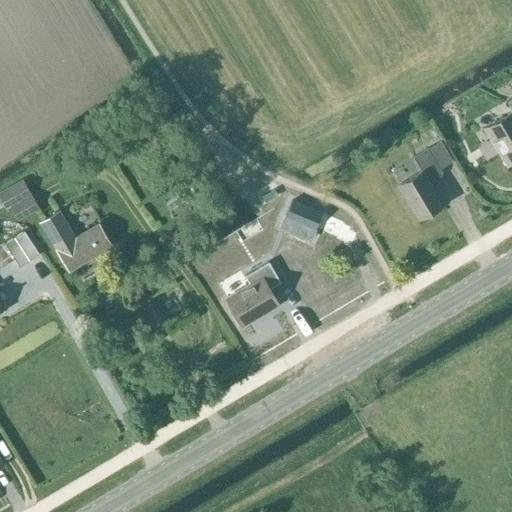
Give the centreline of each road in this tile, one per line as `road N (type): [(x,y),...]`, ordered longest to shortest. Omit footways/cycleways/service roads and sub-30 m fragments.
road 1 (secondary): [(110,511),(511,272)]
road 2 (track): [(142,446),(41,274)]
